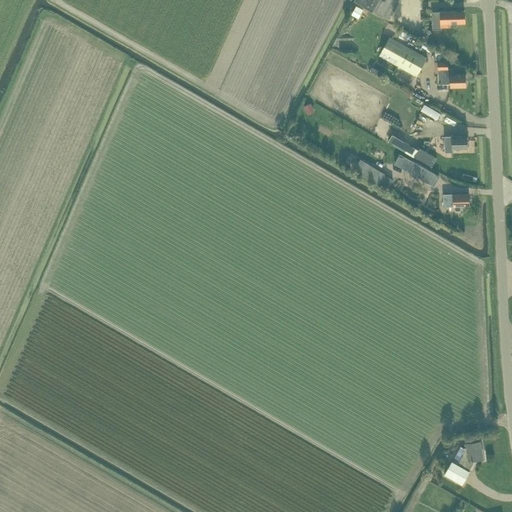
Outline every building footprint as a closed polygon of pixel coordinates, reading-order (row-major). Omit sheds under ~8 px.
[(358,0),(358,1),(390,18),(399,0),(358,0)] [(356,6),(351,14),(358,18),(363,9),(356,6)] [(450,27),(450,23),(465,23),(465,12),(438,12),(431,12),(432,29),(441,29),(441,27),(450,27)] [(390,36),(379,56),(406,71),(416,77),(427,57),(390,36)] [(448,60),(452,53),(441,47),(437,54),(448,60)] [(453,73),(453,72),(452,68),(450,68),(450,61),(436,61),(435,61),(436,73),(438,73),(438,84),(450,84),(450,87),(466,87),(466,73),(453,73)] [(371,66),(369,71),(379,76),(381,72),(371,66)] [(428,108),(419,124),(425,127),(434,111),(428,108)] [(468,136),(445,137),(446,152),(453,151),(453,149),(468,148),(468,147),(469,145),(469,142),(468,141),(468,136)] [(432,167),(437,158),(419,148),(414,156),(432,167)] [(434,186),(439,176),(405,156),(400,167),(434,186)] [(360,160),(354,170),(378,184),(379,183),(384,174),(360,160)] [(443,195),(444,206),(454,206),(454,210),(461,210),(460,206),(469,206),(469,194),(443,195)] [(461,446),(444,474),(462,484),(469,471),(468,470),(473,460),(483,458),(482,458),(481,449),(482,449),(481,441),(464,443),(464,447),(463,447),(461,446)]
